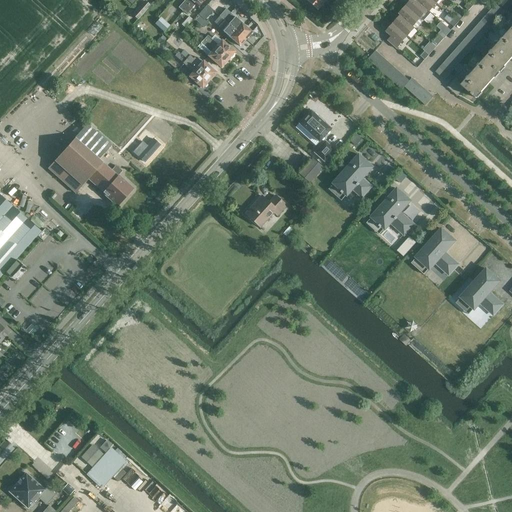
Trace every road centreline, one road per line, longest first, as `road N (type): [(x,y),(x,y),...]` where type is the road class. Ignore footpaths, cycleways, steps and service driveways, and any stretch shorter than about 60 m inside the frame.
road 1 (secondary): [(0,412),(255,127)]
road 2 (residential): [(378,105),(378,124),(511,243)]
road 3 (residential): [(511,225),(378,105)]
